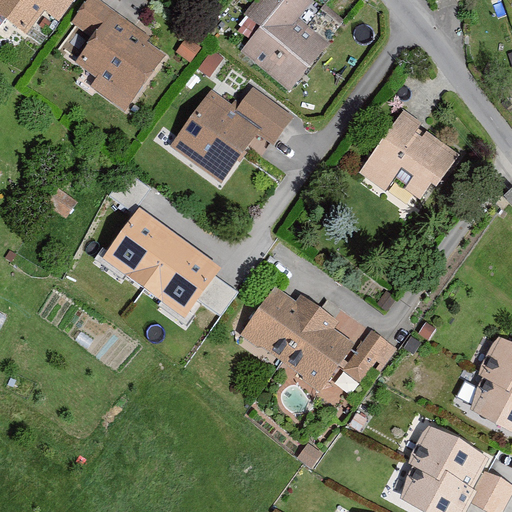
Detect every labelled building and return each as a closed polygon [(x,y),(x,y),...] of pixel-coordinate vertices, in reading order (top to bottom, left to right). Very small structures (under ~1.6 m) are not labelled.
[(0,0),(0,19),(25,38),(44,13),(59,24),(76,0),(0,0)] [(241,53),(291,93),(329,46),(298,21),(315,0),(256,0),(243,16),(260,30),(241,53)] [(165,61),(108,18),(75,63),(132,105),(165,61)] [(257,136),(274,147),(294,119),(254,90),(236,114),(261,131),(257,136)] [(210,94),(170,148),(221,185),(257,136),(261,131),(236,114),(210,94)] [(405,113),(359,173),(386,194),(394,182),(420,202),(432,187),(436,191),(460,158),(427,133),(422,141),(415,135),(422,126),(405,113)] [(141,213),(103,264),(187,326),(224,275),(141,213)] [(295,304),(275,289),(241,337),(321,395),(356,346),(335,331),(340,324),(301,296),(295,304)] [(511,347),(497,340),(478,377),(483,381),(475,393),(470,413),(511,435),(511,347)] [(429,430),(423,435),(408,467),(413,470),(406,480),(401,503),(417,511),(467,511),(472,505),(478,494),(473,492),(483,473),(490,461),(429,430)] [(478,494),(472,505),(484,511),(503,511),(511,496),(511,487),(483,473),(473,492),(478,494)]
